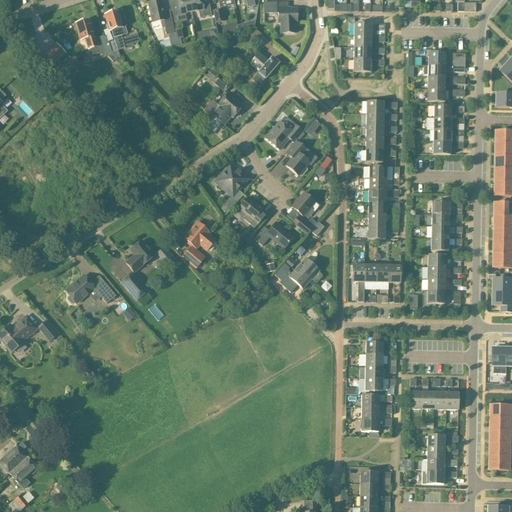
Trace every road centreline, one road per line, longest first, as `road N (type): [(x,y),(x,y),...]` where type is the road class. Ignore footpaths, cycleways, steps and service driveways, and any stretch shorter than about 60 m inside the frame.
road 1 (residential): [(340,325),(337,131),(289,85)]
road 2 (residential): [(476,327),(478,119)]
road 3 (residential): [(471,511),(476,327)]
road 4 (unclassified): [(0,291),(147,197)]
road 5 (residential): [(337,479),(340,325)]
road 6 (residential): [(340,325),(476,327)]
